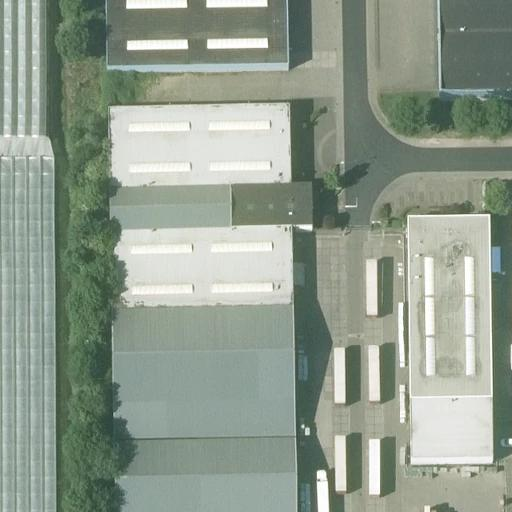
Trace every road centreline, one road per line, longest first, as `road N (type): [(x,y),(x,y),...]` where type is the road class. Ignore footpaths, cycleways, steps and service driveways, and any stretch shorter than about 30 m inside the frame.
road 1 (unknown): [(300,511),(299,225),(361,221),(360,486)]
road 2 (unclassified): [(359,166),(356,0)]
road 3 (unclassified): [(359,166),(511,164)]
